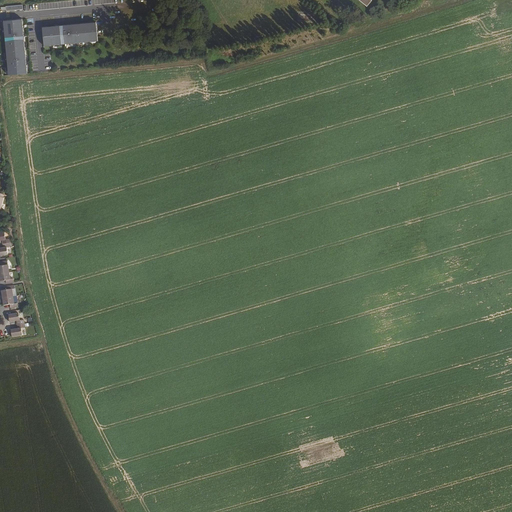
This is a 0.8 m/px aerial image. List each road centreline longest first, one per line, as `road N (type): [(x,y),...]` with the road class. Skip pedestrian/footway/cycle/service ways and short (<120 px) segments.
road 1 (track): [(0,285),(27,281),(76,421),(125,511)]
road 2 (track): [(0,79),(27,281)]
